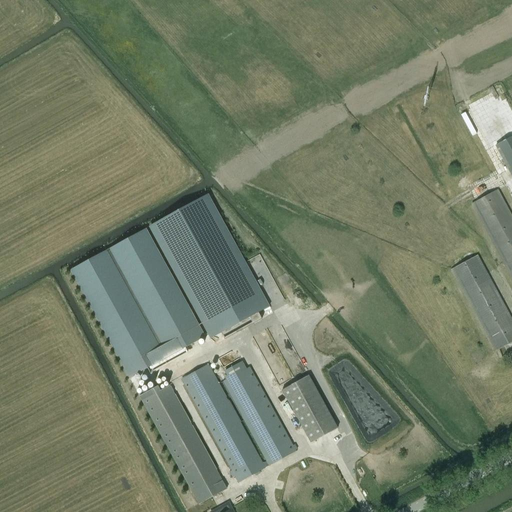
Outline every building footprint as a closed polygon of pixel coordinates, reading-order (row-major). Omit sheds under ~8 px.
[(511,135),(495,145),(511,176),(511,135)] [(471,204),(511,279),(511,215),(498,190),(471,204)] [(212,196),(153,227),(214,337),(232,327),(236,334),(259,321),(256,315),(273,306),(212,196)] [(181,356),(178,351),(201,339),(142,232),(66,274),(125,380),(148,368),(151,373),(181,356)] [(495,351),(511,342),(511,318),(478,255),(451,270),(495,351)] [(304,372),(289,346),(278,352),(293,378),(304,372)] [(239,483),(296,451),(250,367),(247,369),(243,361),(225,371),(227,376),(225,377),(226,380),(222,382),(266,462),(263,463),(208,364),(181,380),(232,471),(230,472),(233,478),(235,476),(239,483)] [(345,399),(381,431),(395,415),(370,393),(361,384),(362,383),(344,368),(337,376),(349,386),(341,395),(345,398),(345,399)] [(338,428),(309,376),(282,390),(311,443),(338,428)] [(199,505),(226,490),(169,386),(142,402),(199,505)] [(233,511),(229,502),(211,511),(233,511)]
